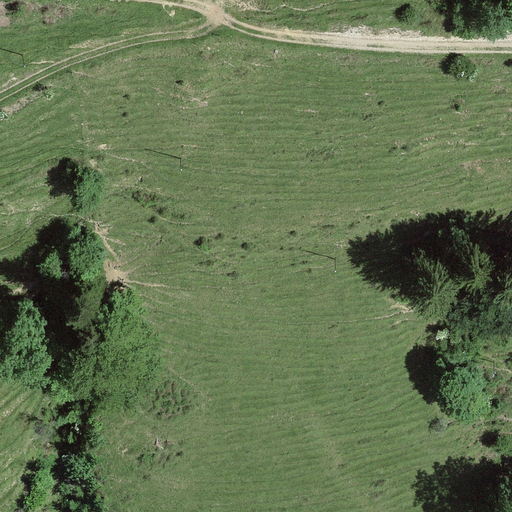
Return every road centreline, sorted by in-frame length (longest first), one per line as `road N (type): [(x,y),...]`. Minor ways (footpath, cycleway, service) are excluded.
road 1 (track): [(511,50),(266,40),(218,13)]
road 2 (track): [(217,0),(218,13),(111,38),(0,91)]
